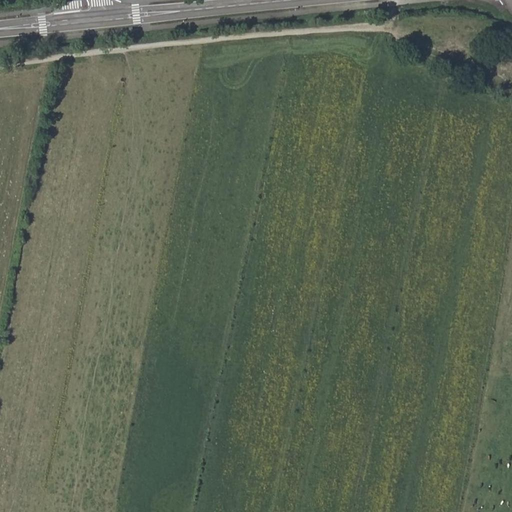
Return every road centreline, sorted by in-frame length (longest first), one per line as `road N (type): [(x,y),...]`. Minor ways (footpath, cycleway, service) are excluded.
road 1 (track): [(395,0),(389,26),(0,66)]
road 2 (tertiary): [(108,17),(296,0)]
